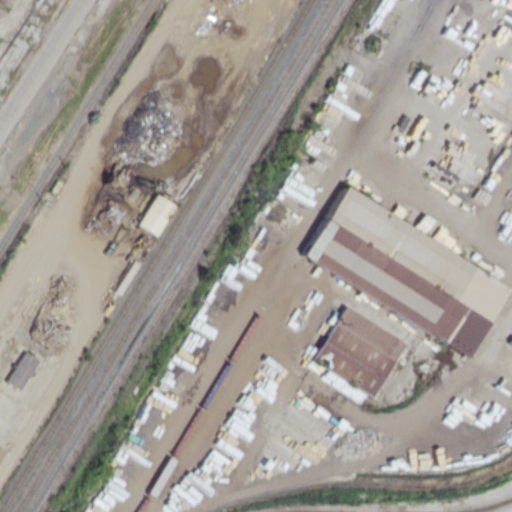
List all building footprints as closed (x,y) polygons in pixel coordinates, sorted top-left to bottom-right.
[(313,117),(335,129),(349,104),(327,92),(313,117)] [(511,397),(481,378),(485,370),(299,254),(343,184),(494,281),(496,277),(511,286),(511,397)] [(174,206),(155,194),(136,224),(155,236),(174,206)] [(32,346),(56,302),(40,292),(15,337),(32,346)] [(342,305),(402,342),(369,397),(310,358),(342,305)] [(3,381),(18,391),(38,361),(23,351),(3,381)]
